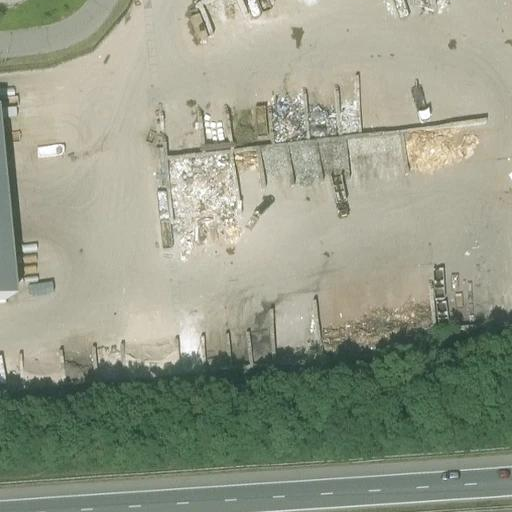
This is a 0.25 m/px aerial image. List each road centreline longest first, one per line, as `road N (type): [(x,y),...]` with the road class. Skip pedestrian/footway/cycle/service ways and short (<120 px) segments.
road 1 (motorway): [(511,483),(83,511)]
road 2 (unclassified): [(0,49),(80,32),(108,0)]
